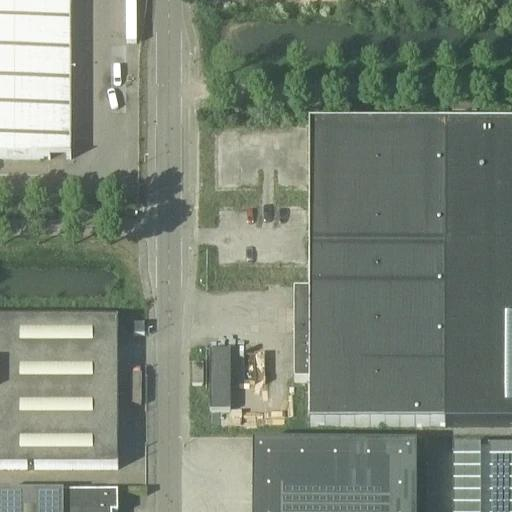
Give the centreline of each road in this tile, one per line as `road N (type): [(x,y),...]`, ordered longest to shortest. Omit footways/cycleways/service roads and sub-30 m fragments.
road 1 (unclassified): [(173,511),(173,0)]
road 2 (unknown): [(106,0),(102,149),(52,177),(0,177)]
